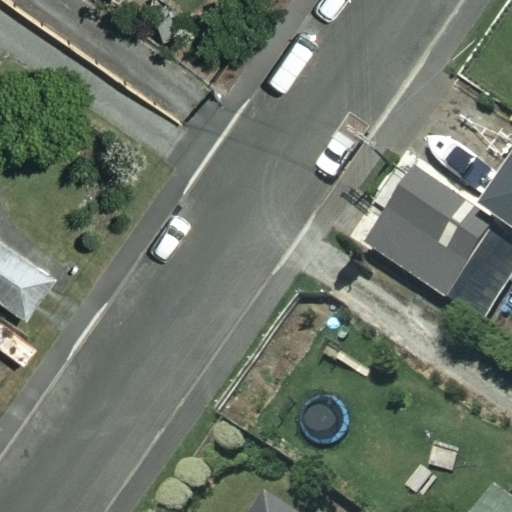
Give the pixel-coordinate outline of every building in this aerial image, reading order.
[(511,187),(493,213),(511,227),(511,187)] [(486,245),(411,195),(368,261),(443,311),(486,245)] [(51,270),(0,235),(0,297),(22,313),(51,270)] [(306,511),(267,487),(250,511),(306,511)] [(511,511),(511,497),(506,493),(492,511),(511,511)]
